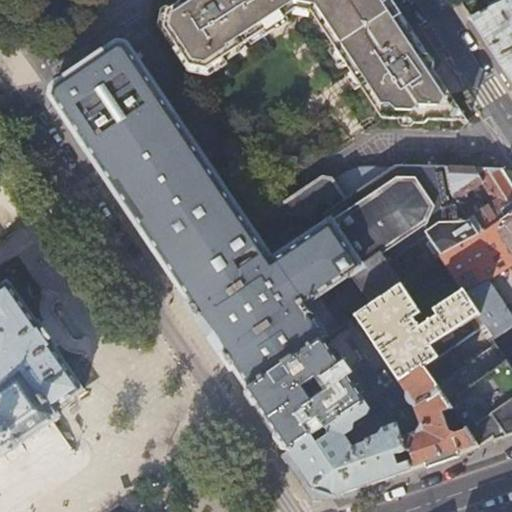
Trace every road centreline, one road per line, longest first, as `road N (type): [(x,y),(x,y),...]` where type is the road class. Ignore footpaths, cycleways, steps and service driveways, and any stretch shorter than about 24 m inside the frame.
road 1 (residential): [(288,511),(0,75)]
road 2 (unknown): [(67,511),(224,415)]
road 3 (residential): [(420,0),(511,141)]
